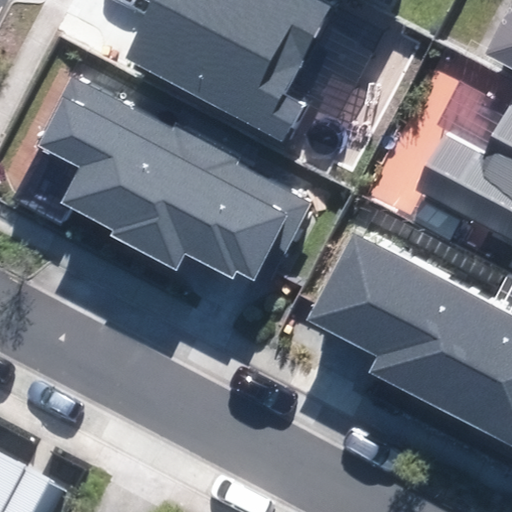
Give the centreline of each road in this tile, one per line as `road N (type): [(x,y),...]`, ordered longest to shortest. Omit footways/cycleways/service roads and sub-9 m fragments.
road 1 (residential): [(389,511),(188,402)]
road 2 (residential): [(188,402),(0,300)]
road 3 (residential): [(127,511),(188,402)]
